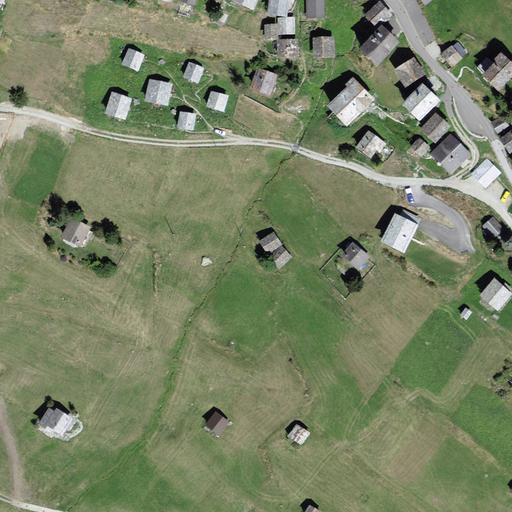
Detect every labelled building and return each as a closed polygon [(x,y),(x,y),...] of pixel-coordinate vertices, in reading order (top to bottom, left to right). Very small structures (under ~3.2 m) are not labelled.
[(287,0),(267,0),(265,10),(285,14),(287,0)] [(321,0),(305,0),(306,17),(323,16),(321,0)] [(382,27),(392,17),(377,2),(362,18),(371,27),(376,22),(382,27)] [(294,35),(294,17),(277,18),(277,25),(278,36),(294,35)] [(275,24),(261,25),(262,42),(269,42),(276,42),(275,24)] [(400,44),(380,28),(361,51),(380,67),(400,44)] [(332,37),(311,38),(312,58),(333,57),(332,37)] [(277,57),(297,56),(297,40),(277,40),(277,57)] [(453,45),(441,56),(452,69),(464,58),(453,45)] [(145,56),(129,49),(121,67),(137,74),(145,56)] [(511,77),(511,65),(501,55),(480,76),(496,93),(511,77)] [(414,59),(392,71),(403,89),(424,76),(414,59)] [(204,68),(188,63),(183,79),(198,84),(204,68)] [(275,74),(260,69),(253,89),(268,94),(275,74)] [(171,85),(149,80),(145,103),(167,108),(171,85)] [(372,98),(354,80),(328,105),(345,124),(372,98)] [(440,102),(421,86),(402,108),(421,124),(440,102)] [(211,91),(206,109),(224,114),(229,96),(211,91)] [(132,99),(111,93),(104,116),(125,123),(132,99)] [(180,113),(175,131),(193,134),(197,116),(180,113)] [(511,127),(505,114),(490,123),(497,136),(511,127)] [(448,128),(434,115),(419,131),(432,144),(448,128)] [(511,127),(497,136),(507,154),(511,151),(511,127)] [(385,146),(365,132),(353,150),(369,161),(374,153),(378,155),(385,146)] [(467,155),(447,136),(429,155),(449,174),(467,155)] [(427,148),(416,139),(408,149),(419,158),(427,148)] [(403,255),(416,228),(391,216),(378,243),(403,255)] [(500,226),(492,218),(482,227),(493,238),(503,230),(500,226)] [(88,228),(68,219),(59,238),(79,248),(88,228)] [(280,245),(272,232),(258,241),(266,254),(280,245)] [(368,257),(349,242),(338,258),(357,272),(368,257)] [(278,269),(291,258),(280,245),(267,257),(278,269)] [(511,294),(493,278),(478,295),(498,312),(511,294)] [(471,313),(464,308),(458,316),(465,321),(471,313)] [(73,417),(51,407),(40,430),(62,440),(73,417)] [(229,424),(215,412),(203,426),(217,438),(229,424)] [(308,433),(293,424),(285,437),(300,446),(308,433)]
